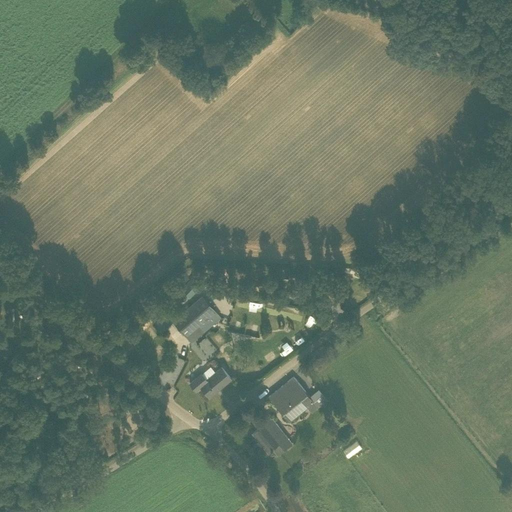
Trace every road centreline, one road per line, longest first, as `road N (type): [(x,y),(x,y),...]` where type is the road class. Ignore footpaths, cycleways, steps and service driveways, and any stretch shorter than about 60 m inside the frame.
road 1 (track): [(0,170),(173,0),(360,0),(511,67)]
road 2 (unclassified): [(206,431),(511,204)]
road 3 (unclassified): [(184,415),(0,259)]
road 4 (unclassified): [(31,511),(184,415)]
